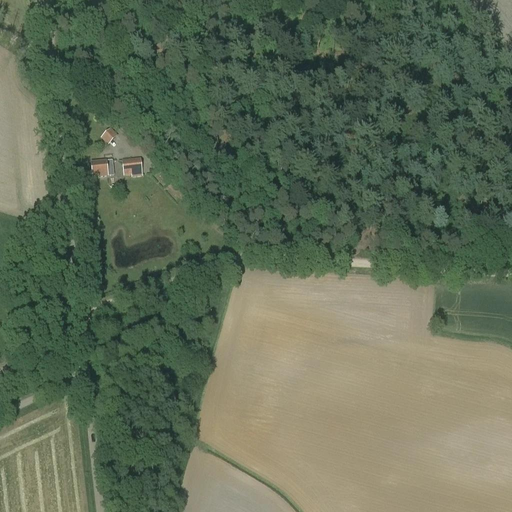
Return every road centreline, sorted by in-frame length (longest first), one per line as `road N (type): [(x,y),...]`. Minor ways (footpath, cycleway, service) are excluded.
road 1 (unclassified): [(84,373),(48,47)]
road 2 (track): [(511,274),(270,257)]
road 3 (track): [(77,314),(204,266),(270,257)]
road 4 (unclassified): [(100,511),(84,373)]
